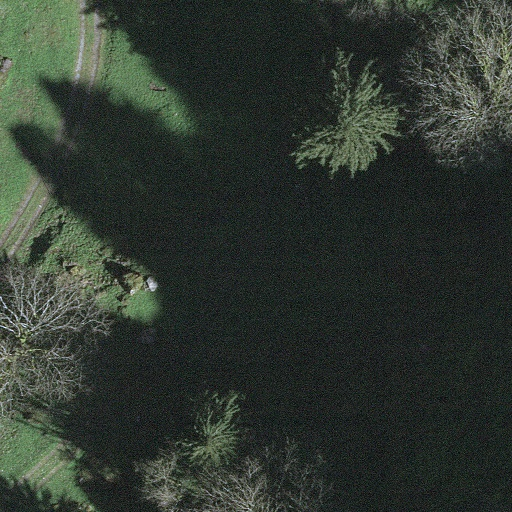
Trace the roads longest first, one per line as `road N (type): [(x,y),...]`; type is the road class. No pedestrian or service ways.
road 1 (track): [(9,511),(234,289),(260,247),(291,138),(319,75),(331,0)]
road 2 (track): [(84,0),(81,73),(64,125),(0,250)]
